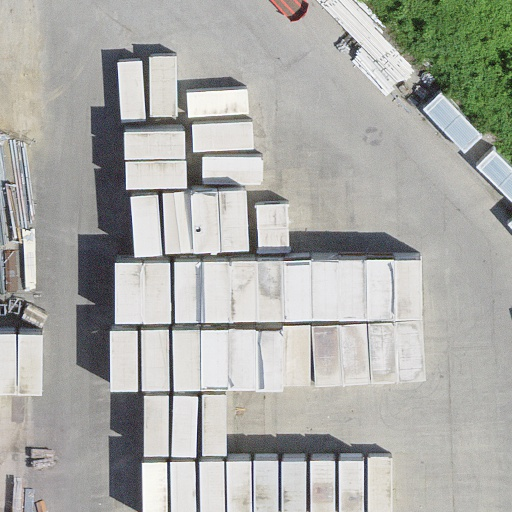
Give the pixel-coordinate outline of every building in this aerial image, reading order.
[(170,171),(171,227),(203,226),(202,170),(170,171)] [(349,350),(412,347),(407,239),(344,242),(349,350)] [(133,246),(129,306),(172,308),(176,249),(133,246)] [(0,511),(37,511),(38,493),(19,493),(21,290),(0,289),(0,511)] [(127,509),(167,509),(169,382),(128,382),(127,509)]
